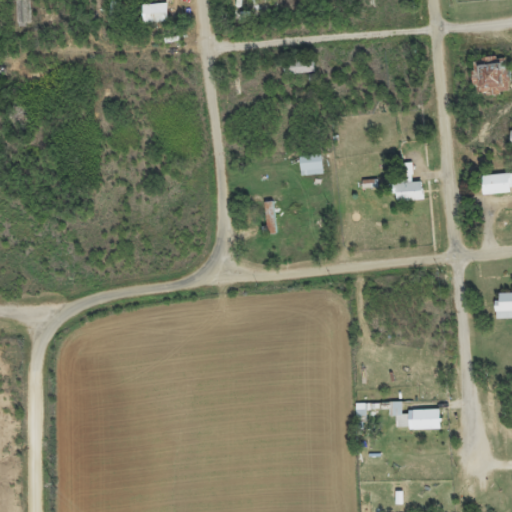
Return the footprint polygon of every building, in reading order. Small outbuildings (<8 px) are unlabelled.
[(140,12),(140,30),(166,30),(165,11),(140,12)] [(469,67),(471,103),(507,100),(506,77),(501,77),(500,65),(469,67)] [(296,164),(298,184),(321,182),(319,162),(296,164)] [(508,201),(507,182),(479,183),(480,202),(508,201)] [(392,209),(420,209),(420,190),(392,191),(392,209)] [(275,240),(269,209),(261,211),(266,241),(275,240)] [(493,327),(511,326),(511,300),(493,301),(493,327)] [(437,418),(400,419),(399,410),(389,410),(390,426),(394,425),(394,438),(438,437),(437,418)] [(369,418),(369,412),(354,411),(353,429),(364,429),(364,418),(369,418)]
